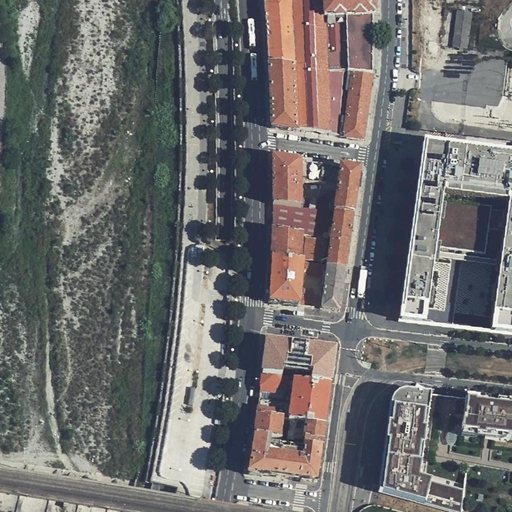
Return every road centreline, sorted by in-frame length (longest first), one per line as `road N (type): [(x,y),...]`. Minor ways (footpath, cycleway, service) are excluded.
road 1 (primary): [(174,511),(190,485),(205,407),(225,242),(220,0)]
road 2 (primary): [(160,511),(196,225),(190,0)]
road 3 (residential): [(345,351),(369,375),(511,393)]
road 4 (primary): [(252,317),(255,142)]
road 5 (primary): [(374,157),(350,329)]
road 6 (primary): [(225,488),(252,317)]
road 7 (residential): [(511,349),(350,329)]
road 8 (primary): [(390,0),(374,157)]
road 9 (primary): [(345,351),(322,503)]
road 10 (primary): [(255,142),(248,0)]
